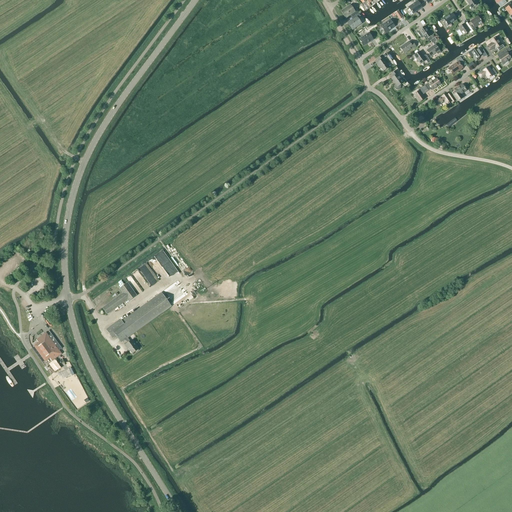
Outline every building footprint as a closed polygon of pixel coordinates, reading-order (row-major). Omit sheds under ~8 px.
[(420,6),(424,4),(420,0),(415,0),(417,2),(409,8),(413,15),(422,8),(420,6)] [(477,5),(473,0),(465,0),(472,9),(470,9),(472,12),(480,7),(478,4),(477,5)] [(351,18),(359,14),(355,8),(353,10),(350,6),(342,12),(346,18),(349,15),(351,18)] [(398,10),(395,13),(400,20),(404,17),(398,10)] [(448,25),(456,19),(460,17),(456,11),(444,20),(448,25)] [(359,14),(351,18),(353,20),(348,24),(352,30),(361,24),(357,19),(361,17),(359,14)] [(468,24),(473,32),(476,30),(475,28),(482,23),(478,17),(470,22),(471,22),(468,24)] [(385,33),(394,27),(390,20),(381,27),(385,33)] [(473,32),(468,24),(467,22),(458,28),(464,36),(469,32),(470,34),(473,32)] [(425,39),(431,35),(425,27),(419,31),(417,33),(421,38),(423,37),(425,39)] [(364,46),(373,40),(369,33),(359,40),(364,46)] [(501,45),(496,37),(491,41),(496,49),(497,48),(499,51),(504,48),(502,44),(501,45)] [(410,44),(409,42),(400,48),(404,54),(413,48),(413,49),(416,47),(412,42),(410,44)] [(440,53),(440,52),(435,45),(426,51),(431,57),(436,53),(437,54),(438,55),(440,53)] [(477,59),(482,55),(478,49),(474,51),(473,50),(469,53),(472,57),(473,56),(474,57),(473,58),(475,61),(478,60),(477,59)] [(502,63),(510,58),(507,53),(508,52),(505,49),(499,54),(501,57),(499,58),(502,63)] [(424,57),(420,52),(414,56),(420,64),(426,60),(428,64),(431,62),(426,56),(424,57)] [(383,72),(389,67),(383,59),(387,57),(385,54),(377,59),(379,62),(377,63),(383,72)] [(452,75),(463,68),(462,67),(465,65),(460,58),(456,61),(458,62),(448,69),(452,75)] [(491,71),(488,67),(483,71),(478,75),(481,78),(486,75),(488,79),(493,75),(494,76),(497,74),(493,69),(491,71)] [(397,90),(399,90),(400,89),(400,88),(401,86),(400,85),(403,83),(397,75),(398,74),(396,71),(391,74),(393,77),(391,79),(396,85),(395,85),(395,86),(395,88),(395,89),(396,90),(397,90)] [(423,87),(427,92),(432,89),(440,84),(437,79),(435,80),(434,77),(431,79),(433,82),(429,84),(428,83),(425,85),(423,87)] [(457,101),(463,98),(460,94),(466,90),(462,85),(455,90),(455,91),(452,93),(457,101)] [(422,95),(427,92),(423,87),(418,90),(419,91),(414,95),(419,102),(424,99),(422,95)] [(456,100),(450,93),(448,95),(447,93),(435,102),(438,107),(444,102),(446,105),(451,102),(452,103),(456,100)] [(148,261),(152,268),(160,263),(156,256),(148,261)] [(129,302),(137,296),(127,283),(119,289),(123,293),(102,308),(107,315),(127,300),(129,302)] [(149,322),(160,314),(171,306),(161,293),(122,321),(120,319),(106,330),(112,339),(116,336),(121,343),(125,340),(128,343),(125,345),(128,349),(132,354),(139,349),(132,340),(130,341),(128,338),(149,322)] [(39,343),(35,346),(45,361),(49,358),(52,361),(54,359),(61,354),(59,351),(62,349),(51,334),(48,337),(46,334),(37,340),(39,343)]
